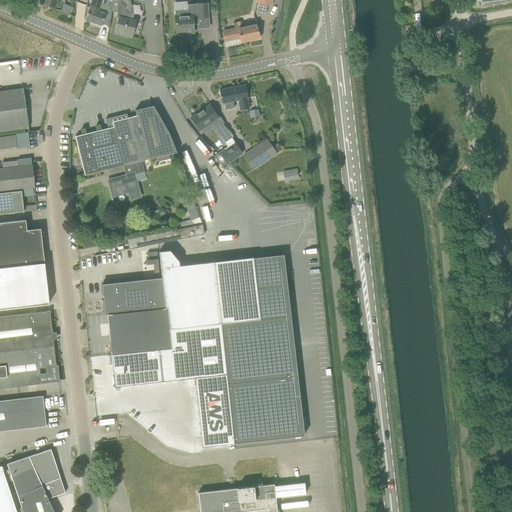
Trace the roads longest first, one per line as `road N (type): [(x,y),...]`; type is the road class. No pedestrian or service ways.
road 1 (unclassified): [(90,511),(52,144),(83,42)]
road 2 (primary): [(388,511),(337,47)]
road 3 (unclassified): [(360,511),(318,131),(292,57)]
road 4 (unclassified): [(474,511),(441,212),(448,183),(473,168)]
road 5 (tertiary): [(292,57),(179,74),(83,42)]
road 6 (unclassified): [(473,168),(461,25)]
